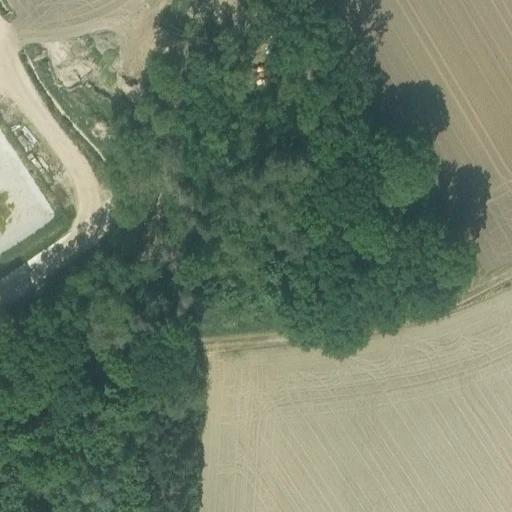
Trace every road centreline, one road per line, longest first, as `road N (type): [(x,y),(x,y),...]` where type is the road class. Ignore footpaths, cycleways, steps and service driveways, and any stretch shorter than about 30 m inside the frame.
road 1 (track): [(511,265),(397,312),(191,350),(0,405)]
road 2 (track): [(0,292),(86,232),(90,183),(11,76),(0,42)]
road 3 (track): [(0,37),(119,0)]
